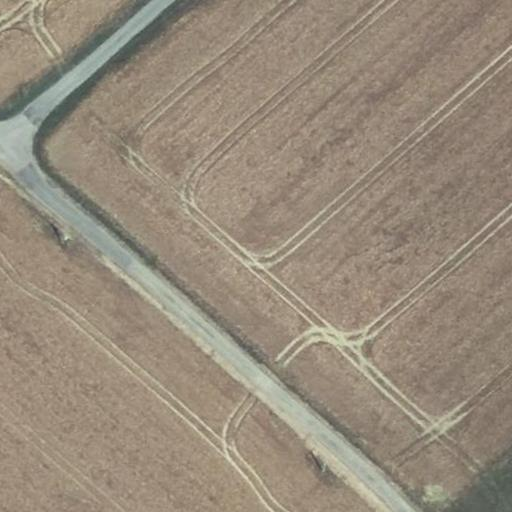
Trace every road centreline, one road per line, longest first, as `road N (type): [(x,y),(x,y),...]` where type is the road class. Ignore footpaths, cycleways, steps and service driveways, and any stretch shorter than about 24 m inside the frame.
road 1 (unclassified): [(1,138),(408,511)]
road 2 (unclassified): [(160,0),(1,138)]
